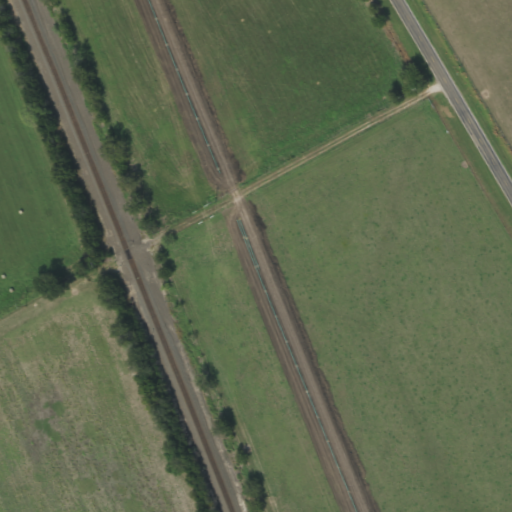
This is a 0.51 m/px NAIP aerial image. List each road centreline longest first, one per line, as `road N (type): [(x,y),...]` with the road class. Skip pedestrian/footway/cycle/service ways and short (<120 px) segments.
road 1 (residential): [(127,255),(442,84)]
road 2 (tertiary): [(511,200),(393,0)]
road 3 (residential): [(0,325),(127,255)]
